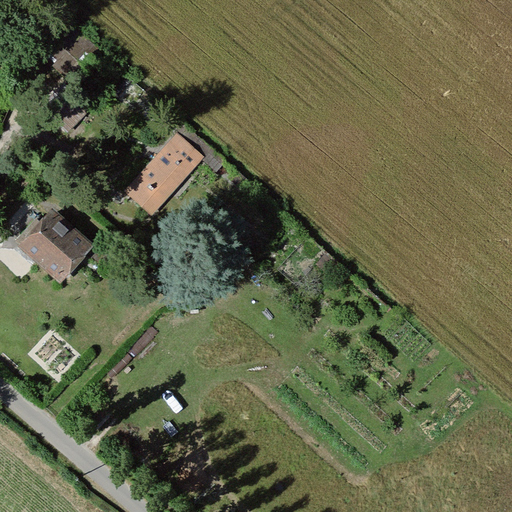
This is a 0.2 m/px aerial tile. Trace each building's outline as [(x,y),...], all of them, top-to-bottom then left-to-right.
[(100,49),(57,13),(36,38),(79,74),(100,49)] [(150,93),(130,77),(115,95),(135,111),(150,93)] [(91,108),(64,82),(40,107),(67,132),(91,108)] [(170,127),(178,134),(202,156),(217,169),(225,160),(178,118),(170,127)] [(202,156),(178,134),(128,190),(153,211),(202,156)] [(36,166),(14,173),(18,187),(40,180),(36,166)] [(248,179),(237,169),(230,177),(241,186),(248,179)] [(92,244),(53,210),(22,245),(61,279),(92,244)]
